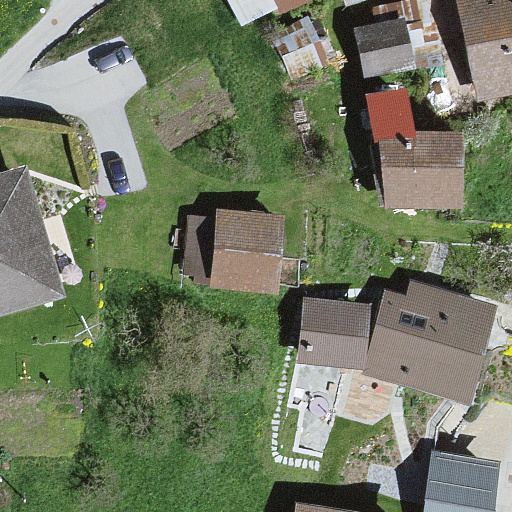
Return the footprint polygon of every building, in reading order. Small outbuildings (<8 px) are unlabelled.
[(237,0),(253,33),(321,0),(237,0)] [(511,0),(468,0),(488,98),(511,93),(511,0)] [(479,133),(388,135),(390,212),(480,210),(479,133)] [(42,177),(0,188),(0,321),(77,300),(42,177)] [(212,198),(189,196),(185,265),(208,267),(212,198)] [(294,216),(228,215),(226,289),(292,291),(294,216)] [(399,287),(382,379),(492,399),(509,307),(399,287)] [(376,310),(312,307),(310,356),(373,359),(376,310)] [(500,511),(507,470),(444,462),(437,511),(500,511)]
